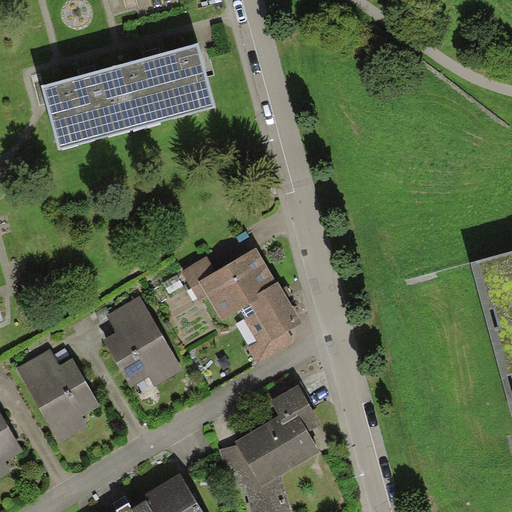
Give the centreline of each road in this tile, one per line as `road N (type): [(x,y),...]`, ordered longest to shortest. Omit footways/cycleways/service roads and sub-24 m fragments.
road 1 (residential): [(245,0),(325,349)]
road 2 (residential): [(33,511),(325,349)]
road 3 (residential): [(325,349),(363,502)]
